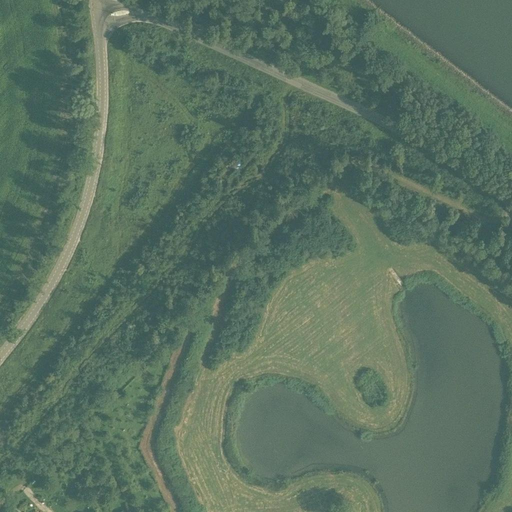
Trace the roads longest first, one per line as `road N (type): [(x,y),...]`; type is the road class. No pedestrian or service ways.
road 1 (unclassified): [(511,206),(389,120),(136,7),(90,10)]
road 2 (tertiary): [(0,351),(60,261),(82,203),(98,105),(90,10)]
